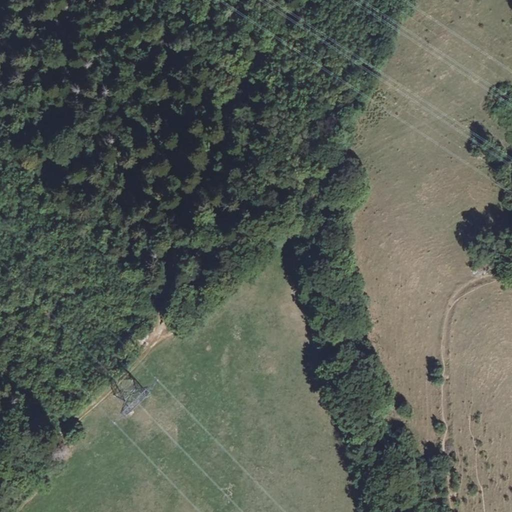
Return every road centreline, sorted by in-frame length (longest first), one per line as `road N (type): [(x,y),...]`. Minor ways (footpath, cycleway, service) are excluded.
road 1 (track): [(306,204),(342,176),(351,182),(325,231),(325,265),(397,511)]
road 2 (track): [(155,343),(173,251),(221,143),(306,0)]
road 3 (track): [(0,483),(155,343)]
road 4 (track): [(155,343),(306,204)]
